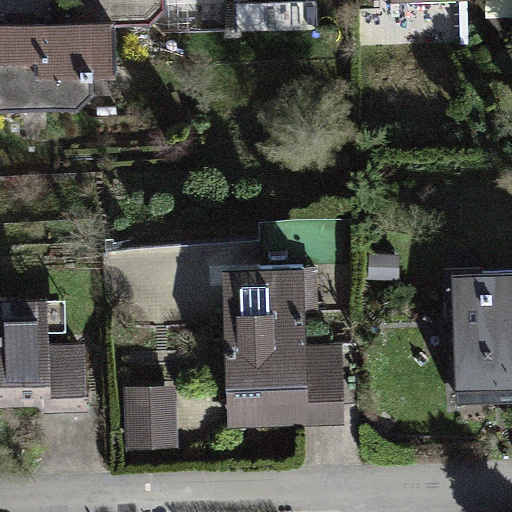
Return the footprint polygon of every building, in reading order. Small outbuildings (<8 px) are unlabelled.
[(59,0),(60,17),(113,16),(159,14),(167,5),(166,0),(59,0)] [(60,17),(0,18),(0,112),(81,110),(96,94),(95,78),(115,77),(113,16),(60,17)] [(400,253),(369,252),(369,279),(400,279),(400,253)] [(304,265),(223,267),(229,428),(345,424),(342,342),(307,343),(304,265)] [(511,269),(452,271),(456,405),(511,402),(511,269)] [(48,294),(0,296),(0,405),(38,404),(46,411),(86,410),(83,341),(50,343),(48,294)] [(177,385),(126,386),(128,449),(179,447),(177,385)]
